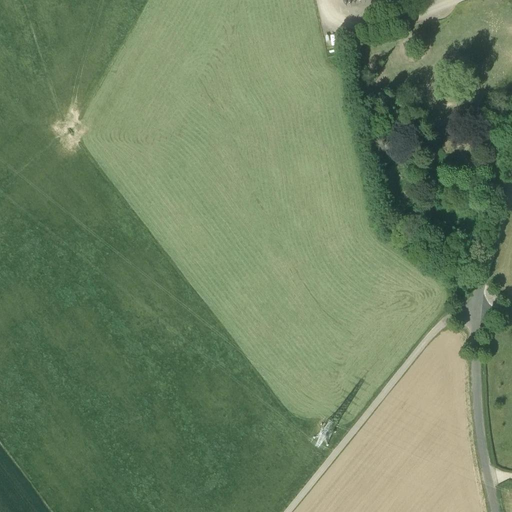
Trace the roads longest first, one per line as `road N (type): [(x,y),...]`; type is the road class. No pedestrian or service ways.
road 1 (unclassified): [(287,511),(432,333),(475,312)]
road 2 (unclassified): [(494,511),(478,422),(475,312)]
road 3 (unclassified): [(475,312),(511,190)]
